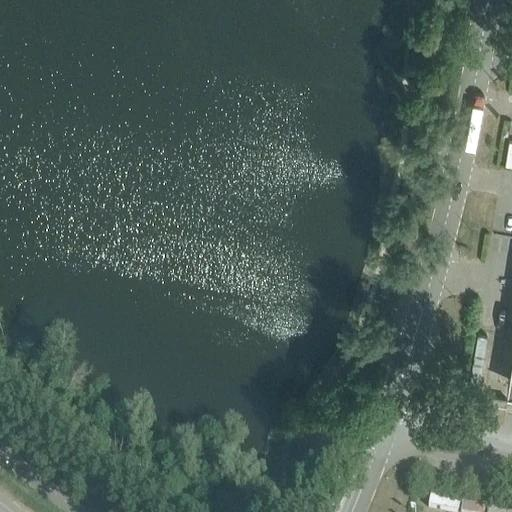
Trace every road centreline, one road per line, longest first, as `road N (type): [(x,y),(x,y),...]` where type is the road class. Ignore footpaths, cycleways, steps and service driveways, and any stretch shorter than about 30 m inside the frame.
road 1 (unclassified): [(381,429),(439,248),(488,0)]
road 2 (unclassified): [(511,452),(381,429)]
